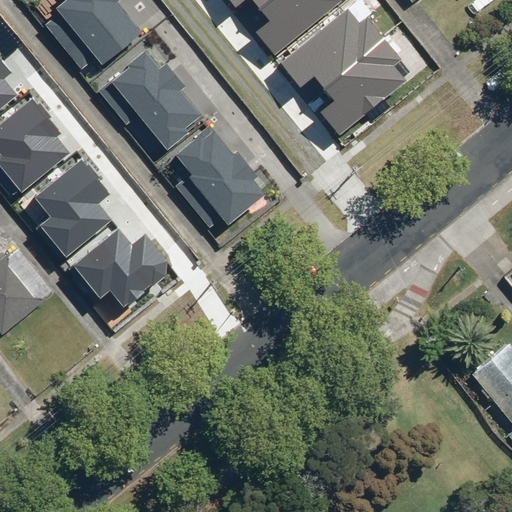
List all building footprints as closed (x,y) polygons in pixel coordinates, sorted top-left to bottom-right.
[(68,0),(58,8),(61,13),(47,24),(81,67),(96,55),(102,63),(140,33),(115,1),(116,0),(68,0)] [(267,0),(259,6),(270,20),(257,31),(276,54),(342,1),(340,0),(267,0)] [(349,10),(281,64),(299,86),(314,75),(323,87),(384,39),(367,19),(360,24),(349,10)] [(192,46),(194,45),(167,14),(143,35),(169,66),(173,63),(188,82),(189,82),(194,78),(208,67),(192,46)] [(400,59),(384,39),(323,87),(334,101),(321,111),(340,135),(406,82),(392,65),(400,59)] [(160,69),(146,52),(99,89),(127,125),(139,115),(167,150),(203,121),(180,92),(184,88),(165,64),(160,69)] [(12,72),(0,56),(0,108),(16,96),(3,79),(12,72)] [(60,133),(33,99),(0,124),(0,152),(3,156),(0,158),(0,181),(13,199),(69,154),(55,137),(60,133)] [(233,155),(211,128),(176,156),(191,174),(176,186),(209,227),(221,218),(228,225),(265,195),(252,179),(254,177),(235,153),(233,155)] [(108,193),(81,160),(35,197),(51,217),(41,226),(67,257),(111,222),(96,203),(108,193)] [(119,231),(75,266),(100,297),(111,289),(125,307),(167,274),(167,261),(147,236),(132,247),(119,231)] [(0,330),(3,334),(47,298),(45,296),(53,289),(20,248),(12,255),(9,251),(0,258),(0,330)] [(511,344),(509,340),(471,371),(511,420),(511,430),(509,433),(511,437),(511,344)]
